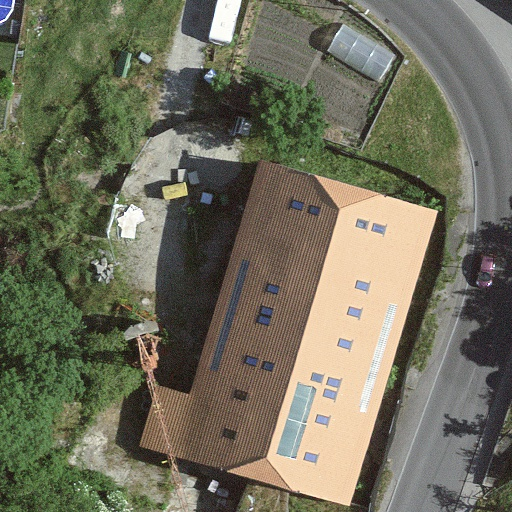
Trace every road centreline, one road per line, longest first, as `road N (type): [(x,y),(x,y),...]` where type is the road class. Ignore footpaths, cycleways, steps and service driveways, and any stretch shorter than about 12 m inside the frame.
road 1 (tertiary): [(423,511),(508,255),(511,201)]
road 2 (tertiary): [(511,172),(485,86),(418,0)]
